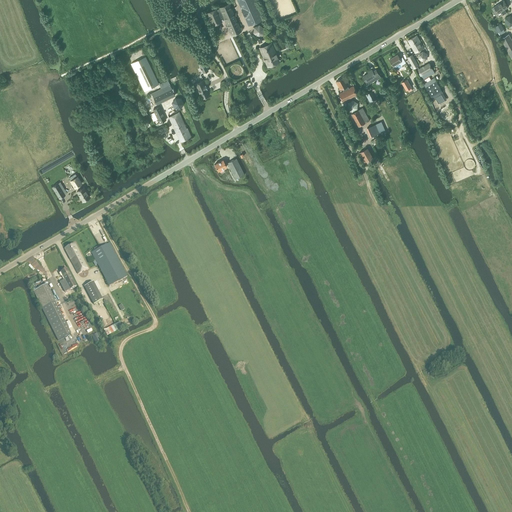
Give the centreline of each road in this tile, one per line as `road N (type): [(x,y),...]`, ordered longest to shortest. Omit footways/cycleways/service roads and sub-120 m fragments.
road 1 (unclassified): [(457,0),(0,271)]
road 2 (track): [(112,244),(156,321),(122,344),(120,356),(189,511)]
